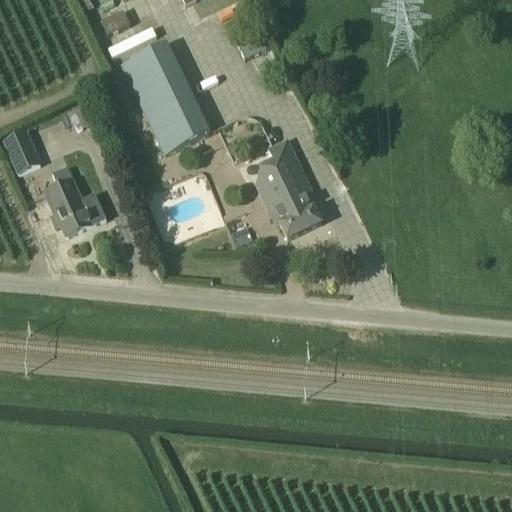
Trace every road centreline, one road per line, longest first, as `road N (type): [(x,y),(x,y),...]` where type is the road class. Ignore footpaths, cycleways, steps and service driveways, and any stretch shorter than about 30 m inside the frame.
road 1 (unclassified): [(511,331),(0,285)]
road 2 (unknown): [(360,317),(333,236),(297,172),(255,117),(176,48)]
